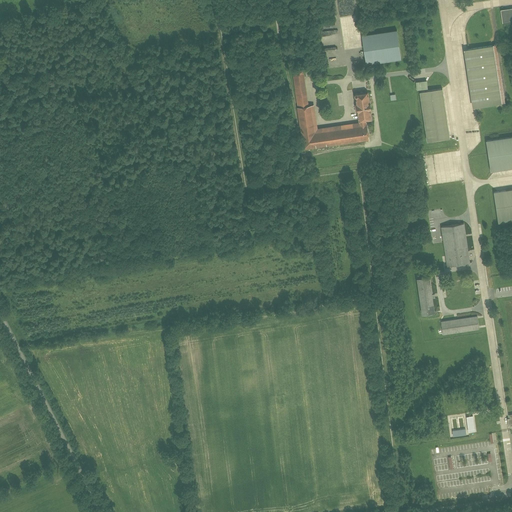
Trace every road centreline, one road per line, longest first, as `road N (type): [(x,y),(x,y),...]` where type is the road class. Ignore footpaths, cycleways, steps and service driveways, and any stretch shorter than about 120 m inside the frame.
road 1 (track): [(212,0),(251,233),(245,245),(213,251)]
road 2 (unclassified): [(0,312),(100,511)]
road 3 (track): [(276,25),(302,153),(368,145)]
